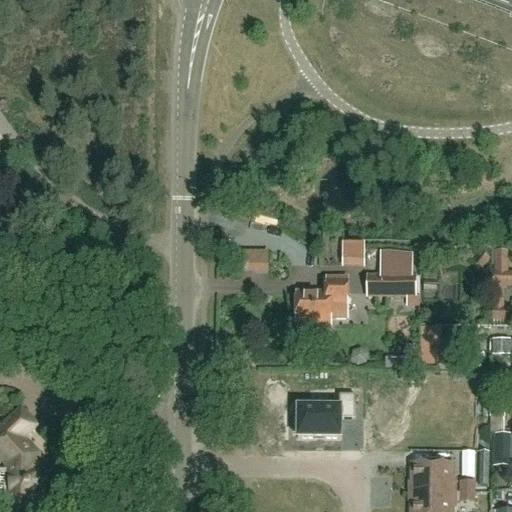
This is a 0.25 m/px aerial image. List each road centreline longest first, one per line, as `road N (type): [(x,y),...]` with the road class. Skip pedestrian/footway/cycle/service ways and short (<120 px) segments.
road 1 (tertiary): [(178,466),(187,93),(201,0)]
road 2 (residential): [(178,466),(331,471),(350,487),(354,511)]
